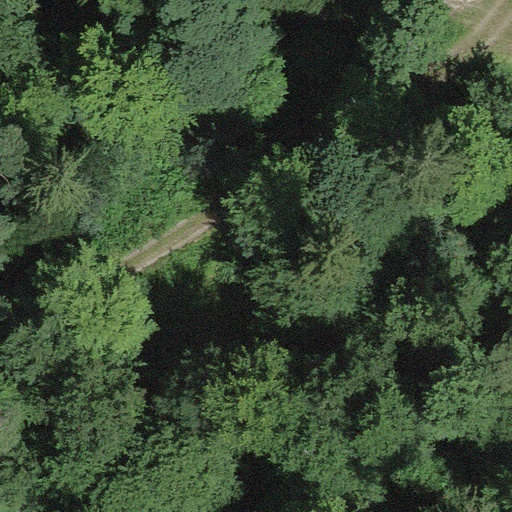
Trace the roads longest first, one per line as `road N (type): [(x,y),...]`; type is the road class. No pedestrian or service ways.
road 1 (track): [(510,9),(0,355)]
road 2 (track): [(7,0),(249,29),(510,9)]
